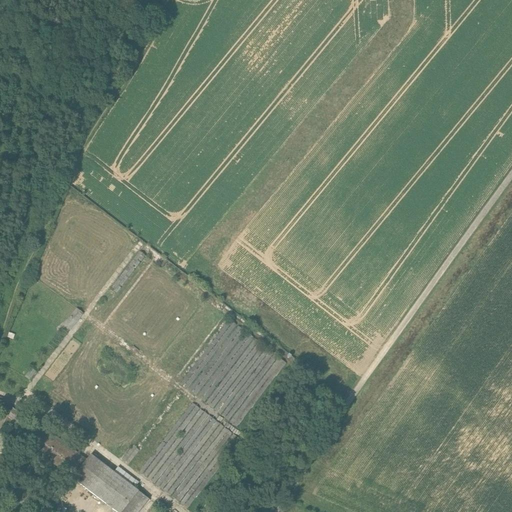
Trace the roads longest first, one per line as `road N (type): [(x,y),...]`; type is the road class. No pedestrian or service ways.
road 1 (unclassified): [(511,181),(347,401),(277,511)]
road 2 (track): [(172,0),(64,182),(0,330)]
